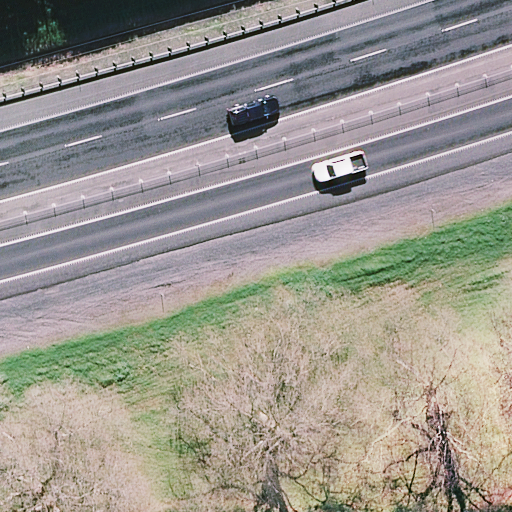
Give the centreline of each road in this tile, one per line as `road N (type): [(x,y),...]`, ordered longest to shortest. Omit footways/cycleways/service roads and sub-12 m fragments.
road 1 (trunk): [(0,170),(511,2)]
road 2 (trunk): [(511,116),(0,265)]
